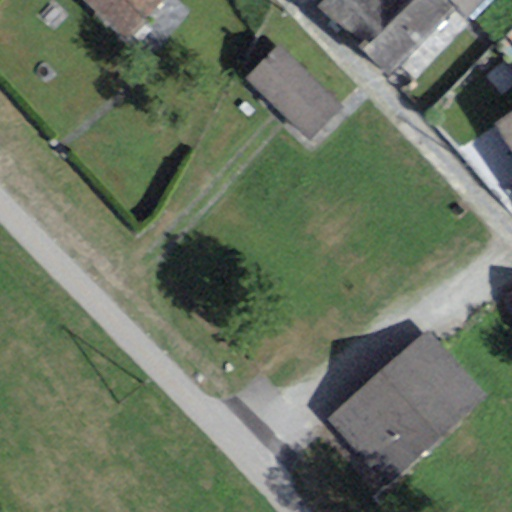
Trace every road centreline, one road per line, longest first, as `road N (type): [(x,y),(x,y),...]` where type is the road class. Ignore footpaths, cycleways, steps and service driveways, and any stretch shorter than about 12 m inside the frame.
road 1 (residential): [(0,203),(239,440),(296,511)]
road 2 (residential): [(297,0),(511,220)]
